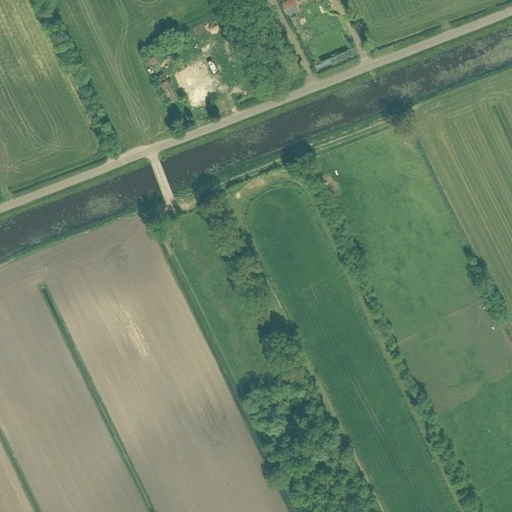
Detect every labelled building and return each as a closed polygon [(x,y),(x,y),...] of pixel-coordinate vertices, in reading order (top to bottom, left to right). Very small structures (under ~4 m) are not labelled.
[(240,0),(239,0),(247,15),(245,16),(249,23),(272,13),(266,0),(240,0)] [(294,0),(287,0),(280,3),(285,16),(299,10),(294,0)] [(235,54),(244,72),(250,69),(241,51),(235,54)] [(194,99),(207,93),(190,59),(178,66),(194,99)] [(169,103),(177,99),(167,80),(159,84),(169,103)]
